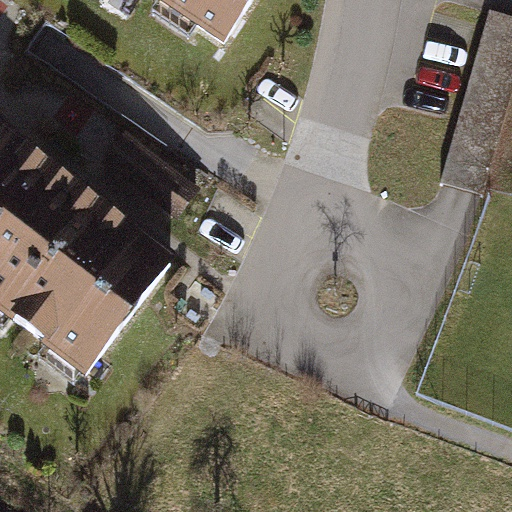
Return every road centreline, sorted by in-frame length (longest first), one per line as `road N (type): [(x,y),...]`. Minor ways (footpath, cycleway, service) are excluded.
road 1 (residential): [(365,394),(424,254),(323,210)]
road 2 (residential): [(323,210),(262,344),(365,394)]
road 3 (residential): [(372,0),(323,210)]
road 4 (track): [(365,394),(511,450)]
